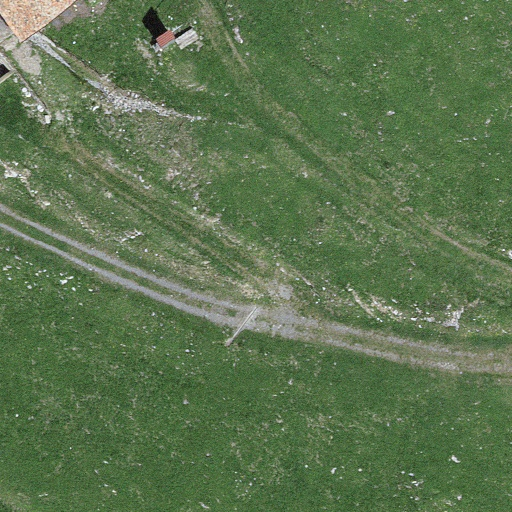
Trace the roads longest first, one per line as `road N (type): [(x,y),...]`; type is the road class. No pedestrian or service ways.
road 1 (track): [(0,210),(222,308),(279,325),(511,355)]
road 2 (track): [(53,130),(283,285),(311,330)]
